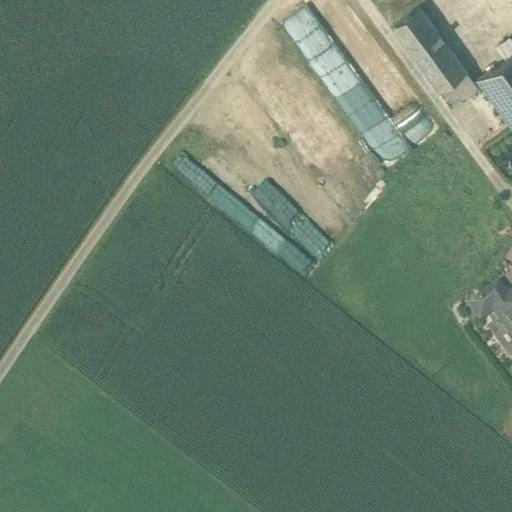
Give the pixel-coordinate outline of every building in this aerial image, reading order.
[(467,71),(419,7),(393,26),(441,90),(467,71)] [(511,43),(510,41),(498,49),(506,60),(511,55),(511,43)] [(511,55),(506,60),(478,80),(511,126),(511,55)] [(467,71),(441,90),(453,105),(478,86),(467,71)] [(497,286),(468,307),(479,322),(492,312),(492,311),(507,300),(497,286)] [(511,296),(507,300),(492,311),(492,312),(511,338),(511,296)]
